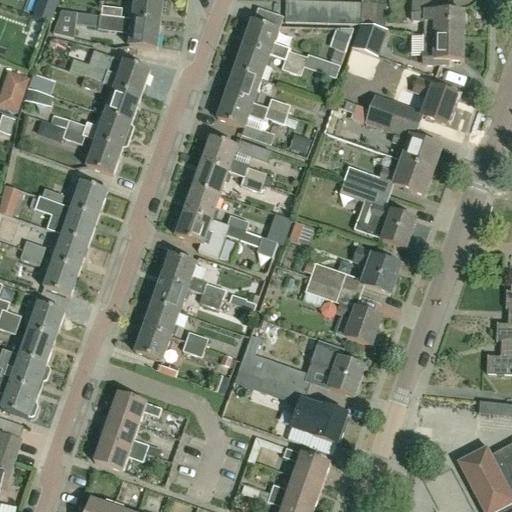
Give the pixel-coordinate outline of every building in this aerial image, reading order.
[(57,3),(50,0),(41,0),(35,20),(49,25),(57,3)] [(160,27),(163,0),(136,0),(134,23),(160,27)] [(361,28),(386,32),(387,7),(382,7),(383,4),(381,4),(381,0),(361,0),(362,6),(361,28)] [(434,39),(464,39),(465,15),(449,15),(449,0),(412,0),(412,24),(424,24),(424,38),(434,39)] [(296,26),(296,4),(285,3),(285,25),(296,26)] [(306,26),(307,4),(296,4),(296,26),(306,26)] [(317,26),(318,5),(307,4),(306,26),(317,26)] [(328,27),(329,5),(318,5),(317,26),(328,27)] [(339,27),(340,5),(329,5),(328,27),(339,27)] [(350,28),(350,6),(340,5),(339,27),(350,28)] [(361,28),(362,6),(350,6),(350,28),(361,28)] [(103,9),(102,19),(121,22),(123,12),(103,9)] [(53,37),(74,42),(77,17),(62,15),(53,37)] [(121,22),(102,19),(100,31),(132,36),(130,50),(156,53),(160,27),(134,23),(121,22)] [(252,25),(243,50),(270,59),(285,64),(304,71),(306,64),(289,58),(290,55),(274,49),(279,35),(279,34),(254,25),(252,25)] [(354,51),(377,60),(382,45),(386,32),(361,28),(354,51)] [(464,39),(434,39),(424,38),(424,53),(423,68),(448,68),(448,64),(464,64),(464,39)] [(243,50),(234,74),(262,83),(269,64),(270,59),(243,50)] [(309,83),(312,74),(304,71),(285,64),(282,73),(309,83)] [(341,69),(327,64),(323,77),(336,82),(337,82),(341,69)] [(375,64),(372,78),(387,81),(390,67),(375,64)] [(103,87),(115,91),(142,101),(151,75),(124,65),(119,79),(107,75),(106,79),(88,72),(85,81),(103,87)] [(253,106),(262,83),(234,74),(226,98),(253,107),(253,106)] [(5,92),(22,98),(27,83),(10,77),(5,92)] [(52,107),(55,81),(31,78),(28,104),(52,107)] [(103,87),(85,81),(82,90),(100,96),(103,87)] [(418,83),(414,94),(430,100),(424,117),(423,120),(449,129),(459,100),(434,91),(434,89),(418,83)] [(133,127),(142,101),(115,91),(106,117),(133,127)] [(268,113),(269,112),(253,106),(253,107),(226,98),(217,123),(244,132),(246,129),(249,120),(264,125),(265,123),(284,129),(284,128),(290,130),(295,132),(297,125),(292,124),(286,122),(287,119),(268,113)] [(375,99),(371,113),(399,123),(419,130),(423,120),(424,117),(401,109),(402,108),(375,99)] [(268,113),(287,119),(290,110),(272,103),(269,112),(268,113)] [(371,113),(365,127),(392,136),(394,137),(395,138),(396,137),(410,142),(411,140),(415,141),(419,130),(399,123),(371,113)] [(86,140),(97,143),(124,153),(128,141),(130,140),(133,132),(132,130),(133,127),(106,117),(101,131),(87,126),(86,129),(69,124),(54,118),(51,127),(66,133),(86,140)] [(2,119),(0,125),(0,135),(10,139),(15,123),(2,119)] [(86,140),(66,133),(63,142),(83,149),(86,140)] [(395,138),(392,147),(407,152),(402,164),(433,175),(442,151),(415,141),(411,140),(410,142),(396,137),(395,138)] [(244,181),(263,188),(267,178),(249,172),(250,169),(233,163),(237,153),(238,151),(237,150),(211,141),(202,166),(229,176),(244,181)] [(114,180),(124,153),(97,143),(87,171),(114,180)] [(238,151),(237,153),(244,156),(244,159),(252,162),(263,166),(267,167),(271,155),(267,154),(268,153),(240,143),(237,150),(238,151)] [(383,171),(378,183),(394,188),(425,199),(433,175),(402,164),(398,176),(383,171)] [(220,200),(229,176),(202,166),(193,191),(220,200)] [(344,184),(371,194),(375,180),(349,170),(344,184)] [(260,197),(263,188),(244,181),(241,191),(260,197)] [(344,184),(340,197),(356,203),(364,206),(366,207),(371,194),(344,184)] [(72,213),(98,222),(108,195),(81,185),(72,213)] [(16,217),(21,192),(6,189),(0,214),(16,217)] [(220,201),(220,200),(193,191),(185,215),(211,224),(220,201)] [(64,199),(45,192),(41,202),(61,209),(64,199)] [(36,213),(68,224),(63,238),(90,248),(98,222),(72,213),(61,209),(41,202),(40,202),(36,213)] [(358,222),(354,234),(383,243),(406,252),(416,224),(393,216),(393,215),(386,212),(376,209),(375,210),(370,226),(358,222)] [(175,225),(172,234),(174,237),(176,238),(176,239),(201,248),(198,256),(217,263),(225,239),(251,248),(254,240),(254,239),(227,230),(211,224),(185,215),(182,223),(180,223),(175,225)] [(268,241),(285,247),(293,222),(276,217),(268,241)] [(0,220),(0,239),(13,243),(19,223),(1,218),(0,220)] [(254,239),(254,238),(265,241),(267,236),(259,233),(260,230),(230,219),(227,230),(254,239)] [(288,245),(292,246),(297,248),(298,244),(309,248),(315,232),(294,225),(288,245)] [(80,274),(90,248),(63,238),(53,265),(80,274)] [(361,300),(364,290),(389,299),(400,269),(374,260),(374,259),(358,253),(354,263),(369,269),(364,284),(315,267),(315,268),(307,265),(304,275),(312,278),(310,282),(361,300)] [(39,270),(43,261),(23,254),(20,263),(39,270)] [(188,293),(203,298),(221,304),(221,303),(223,303),(225,295),(207,289),(208,286),(192,281),(197,268),(169,258),(161,283),(188,293)] [(71,301),(80,274),(53,265),(44,291),(71,301)] [(335,337),(346,341),(371,350),(382,321),(357,312),(361,300),(310,282),(305,296),(324,302),(339,308),(336,318),(341,320),(335,337)] [(180,316),(188,293),(161,283),(152,307),(180,316)] [(254,315),(260,298),(254,296),(251,305),(245,303),(243,311),(254,315)] [(200,307),(219,313),(221,304),(203,298),(200,307)] [(0,323),(18,330),(21,321),(6,315),(9,308),(0,304),(0,323)] [(39,307),(30,333),(56,342),(65,315),(39,307)] [(171,341),(180,316),(152,307),(144,331),(171,341)] [(0,333),(15,338),(18,330),(0,323),(0,333)] [(488,360),(487,378),(511,378),(511,329),(509,330),(509,327),(498,327),(497,346),(502,346),(501,360),(488,360)] [(163,365),(171,341),(144,331),(135,356),(163,365)] [(21,359),(21,360),(47,369),(56,342),(30,333),(21,359)] [(183,355),(202,361),(209,342),(189,336),(183,355)] [(251,339),(241,370),(251,373),(256,359),(261,343),(251,339)] [(364,370),(341,363),(342,360),(341,360),(344,353),(319,345),(310,370),(334,378),(329,392),(354,401),(364,370)] [(0,381),(0,382),(12,386),(38,395),(42,383),(44,384),(47,383),(50,374),(49,371),(46,371),(47,369),(21,360),(4,354),(0,364),(0,381)] [(233,373),(237,363),(224,358),(220,369),(233,373)] [(269,364),(263,378),(308,394),(310,386),(313,379),(308,377),(269,364)] [(241,370),(235,386),(293,406),(291,413),(297,415),(300,407),(301,404),(304,405),(308,394),(263,378),(251,373),(241,370)] [(223,379),(217,395),(224,397),(229,382),(223,379)] [(0,397),(7,400),(2,413),(29,422),(29,420),(32,421),(35,419),(38,410),(37,407),(34,406),(38,395),(12,386),(0,382),(0,381),(0,397)] [(111,419),(139,428),(143,416),(159,421),(162,413),(146,407),(147,406),(118,396),(111,419)] [(297,415),(291,431),(313,439),(313,440),(336,448),(347,418),(323,409),(323,412),(304,405),(301,404),(300,407),(297,415)] [(133,444),(139,428),(111,419),(102,442),(146,458),(149,449),(133,444)] [(0,491),(2,482),(6,483),(12,465),(13,465),(21,443),(1,436),(0,439),(0,491)] [(143,466),(146,458),(102,442),(94,466),(122,475),(127,460),(143,466)] [(511,511),(511,447),(491,458),(487,451),(457,466),(481,511),(511,511)] [(293,481),(321,491),(329,467),(301,457),(301,458),(286,453),(283,461),(299,466),(293,481)] [(311,511),(313,511),(321,491),(293,481),(289,494),(273,489),(270,497),(311,511)] [(260,494),(257,502),(267,506),(268,505),(270,497),(260,494)] [(311,511),(270,497),(268,505),(267,506),(282,511),(281,511),(311,511)] [(113,511),(114,511),(90,503),(87,511),(113,511)]
